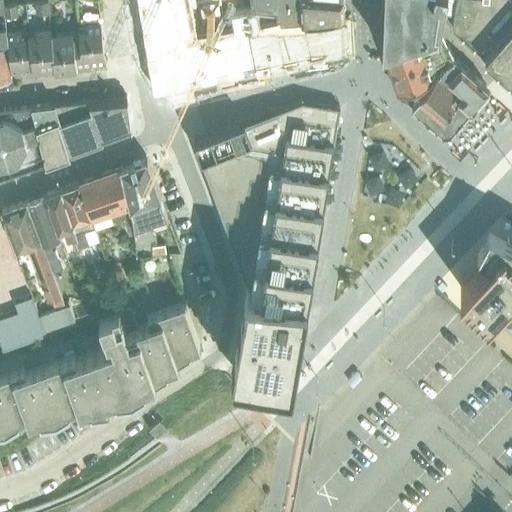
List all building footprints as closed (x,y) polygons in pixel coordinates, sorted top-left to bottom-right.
[(0,0),(0,77),(11,76),(11,70),(7,32),(5,17),(4,5),(3,0),(0,0)] [(36,1),(37,13),(49,12),(48,0),(36,1)] [(139,0),(153,89),(343,52),(346,48),(344,14),(281,17),(277,7),(258,5),(232,10),(236,29),(187,38),(185,32),(192,31),(186,0),(139,0)] [(231,0),(223,0),(225,10),(233,9),(231,0)] [(239,0),(231,0),(233,9),(241,7),(239,0)] [(252,0),(253,4),(258,5),(277,7),(281,17),(344,14),(343,0),(252,0)] [(383,0),(382,39),(384,46),(439,28),(444,0),(383,0)] [(511,0),(458,0),(453,27),(462,35),(462,36),(511,80),(511,0)] [(16,3),(4,5),(5,17),(17,15),(16,3)] [(79,31),(82,47),(74,48),(76,63),(105,61),(101,23),(79,25),(79,31)] [(398,91),(405,89),(425,82),(453,54),(439,28),(384,46),(398,91)] [(11,70),(32,68),(33,68),(29,32),(30,32),(30,30),(7,32),(11,70)] [(29,32),(33,68),(32,68),(32,70),(54,68),(55,68),(52,34),(51,30),(30,32),(29,32)] [(74,48),(82,47),(79,31),(52,34),(55,68),(54,68),(54,72),(76,69),(76,63),(74,48)] [(406,100),(412,105),(456,56),(453,54),(425,82),(405,89),(408,96),(406,100)] [(456,56),(412,105),(443,132),(451,131),(489,86),(456,56)] [(123,95),(54,103),(69,152),(134,129),(123,95)] [(302,98),(195,139),(222,211),(248,279),(240,325),(232,369),(293,380),(305,313),(311,276),(312,277),(322,214),(334,147),(333,147),(340,105),(302,98)] [(54,103),(32,105),(47,160),(69,152),(54,103)] [(32,105),(6,108),(22,169),(47,160),(32,105)] [(6,108),(0,108),(0,176),(22,169),(6,108)] [(145,157),(121,166),(132,214),(134,232),(136,251),(152,251),(152,241),(156,240),(149,221),(166,215),(159,195),(145,157)] [(121,166),(80,180),(92,216),(109,210),(114,223),(124,219),(129,234),(134,232),(132,214),(121,166)] [(80,180),(61,187),(81,246),(90,243),(85,231),(95,227),(92,216),(80,180)] [(61,187),(44,193),(58,230),(63,228),(68,241),(72,240),(76,251),(82,249),(81,246),(61,187)] [(44,193),(26,200),(53,271),(63,268),(56,249),(64,246),(58,230),(44,193)] [(53,271),(26,200),(2,208),(17,246),(27,243),(47,301),(52,299),(55,306),(64,303),(53,271)] [(491,254),(460,287),(461,288),(463,286),(467,290),(465,292),(467,293),(468,291),(472,295),(471,297),(472,298),(474,296),(478,300),(476,301),(477,303),(479,301),(483,304),(481,306),(482,307),(484,306),(488,309),(486,311),(488,312),(505,294),(511,298),(511,237),(492,226),(489,225),(485,233),(478,247),(491,254)] [(98,304),(101,314),(122,307),(119,297),(98,304)] [(24,366),(0,375),(0,431),(6,431),(20,423),(19,420),(27,417),(29,420),(39,417),(41,419),(57,417),(71,409),(70,406),(79,403),(80,407),(88,404),(105,398),(107,402),(109,402),(107,397),(116,394),(117,396),(133,394),(142,388),(147,386),(146,383),(157,379),(156,378),(169,370),(168,367),(179,363),(178,361),(191,353),(191,351),(201,347),(200,344),(185,301),(147,314),(150,322),(138,326),(130,305),(123,308),(122,307),(101,314),(102,315),(99,316),(107,338),(111,337),(113,343),(77,356),(75,353),(26,370),(24,366)] [(160,420),(149,429),(157,437),(167,428),(160,420)]
